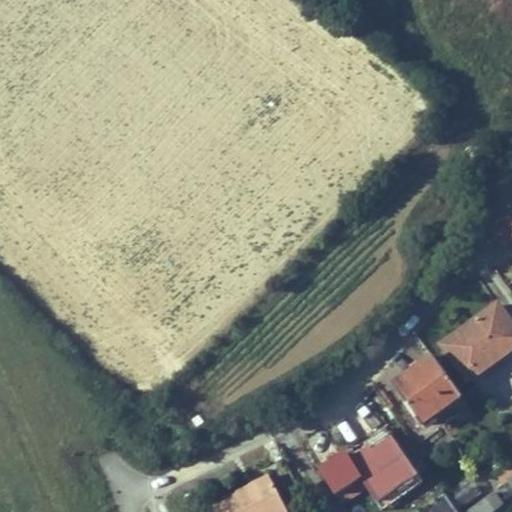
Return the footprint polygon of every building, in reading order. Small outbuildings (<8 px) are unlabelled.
[(511,0),(457,0),(511,28),(511,0)] [(511,241),(511,212),(493,236),(507,248),(511,241)] [(511,356),(511,324),(498,305),(443,346),(469,382),(495,363),(493,362),(507,352),(511,357),(511,356)] [(422,427),(462,397),(434,358),(393,387),(422,427)] [(392,438),(386,429),(364,444),(368,449),(369,448),(372,452),(392,438)] [(320,469),(336,495),(362,478),(377,502),(417,475),(392,438),(372,452),(369,448),(368,449),(350,460),(345,453),(320,469)] [(383,510),(423,483),(417,475),(377,502),(383,510)] [(459,511),(483,493),(471,476),(447,494),(459,511)] [(287,511),(269,477),(209,508),(210,511),(287,511)] [(492,511),(504,504),(495,492),(469,511),(492,511)]
